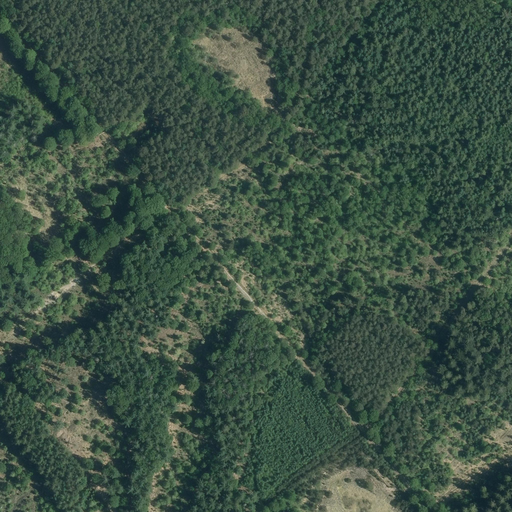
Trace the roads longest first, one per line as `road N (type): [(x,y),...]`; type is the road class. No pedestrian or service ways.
road 1 (track): [(318,0),(292,112),(250,157),(173,212)]
road 2 (track): [(0,12),(173,212)]
road 3 (track): [(0,363),(114,511)]
road 4 (track): [(257,307),(364,431)]
road 5 (track): [(173,212),(257,307)]
road 6 (track): [(85,270),(0,182)]
